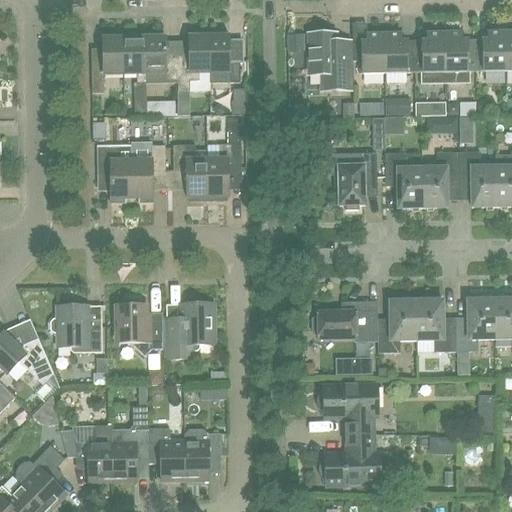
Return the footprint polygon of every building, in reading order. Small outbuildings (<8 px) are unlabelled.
[(177,82),(177,92),(189,92),(189,83),(198,83),(198,74),(209,74),(209,38),(207,38),(205,33),(193,33),(192,38),(188,38),(188,62),(177,63),(177,82)] [(210,38),(209,38),(209,74),(220,74),(220,82),(225,87),(239,86),(239,64),(230,65),(229,37),(226,37),(224,33),(212,33),(210,38)] [(505,73),(505,33),(487,33),(488,41),(475,41),(475,73),(505,73)] [(350,87),(349,61),(349,43),(336,43),(335,36),(330,36),(329,34),(322,34),(320,36),(308,36),(309,76),(322,76),(322,88),(350,87)] [(427,42),(414,42),(415,74),(421,74),(421,85),(445,85),(444,34),(427,34),(427,42)] [(469,73),(475,73),(475,41),(461,41),(461,34),(444,34),(445,85),(469,85),(469,73)] [(384,75),(384,35),(367,35),(367,43),(352,43),(352,63),(358,63),(358,75),(384,75)] [(415,74),(414,42),(401,42),(401,35),(384,35),(384,75),(415,74)] [(177,82),(177,63),(166,63),(165,38),(145,39),(146,82),(156,82),(177,82)] [(91,70),(92,95),(103,95),(103,76),(123,75),(123,39),(102,39),(103,70),(91,70)] [(145,39),(123,39),(123,75),(137,75),(137,84),(146,84),(146,82),(145,39)] [(245,116),(244,102),(232,103),(231,103),(231,117),(244,116),(245,116)] [(146,106),(134,107),(134,118),(146,118),(146,106)] [(190,108),(178,108),(178,117),(190,117),(190,108)] [(442,129),(447,134),(457,134),(458,119),(442,119),(442,129)] [(460,119),(460,128),(473,128),(473,119),(460,119)] [(219,161),(207,161),(207,203),(225,202),(226,197),(229,197),(228,171),(241,171),(240,124),(231,124),(231,130),(228,130),(228,146),(219,146),(219,161)] [(131,163),(131,199),(137,199),(138,205),(139,205),(139,204),(153,204),(152,173),(165,172),(164,147),(151,148),(149,145),(133,145),(132,148),(131,148),(131,163)] [(185,172),(186,198),(188,198),(190,203),(207,203),(207,161),(195,161),(195,147),(172,147),(173,172),(185,172)] [(97,148),(97,174),(109,173),(110,204),(124,204),(124,205),(125,205),(125,199),(131,199),(131,163),(131,148),(97,148)] [(511,153),(511,157),(495,158),(495,168),(496,209),(511,208),(511,153)] [(338,176),(333,176),(334,190),(338,190),(338,207),(345,207),(345,211),(358,211),(358,207),(365,207),(364,180),(377,180),(376,154),(344,155),(344,167),(337,167),(338,176)] [(421,169),(422,210),(447,210),(447,182),(459,182),(458,154),(437,155),(437,169),(421,169)] [(458,154),(459,182),(471,181),(471,209),(496,209),(495,168),(480,168),(480,154),(458,154)] [(384,156),(385,183),(397,183),(397,210),(422,210),(421,169),(406,170),(406,155),(384,156)] [(511,352),(511,300),(494,301),(494,341),(511,341),(511,353),(511,352)] [(477,341),(494,341),(494,301),(467,301),(467,323),(455,323),(456,353),(478,353),(477,341)] [(399,343),(417,342),(416,302),(389,303),(389,325),(377,325),(377,343),(378,355),(400,354),(399,343)] [(434,354),(456,353),(455,323),(443,324),(443,302),(416,302),(417,342),(433,342),(434,354)] [(377,343),(377,325),(377,303),(341,303),(341,313),(317,314),(317,318),(314,318),(311,321),(312,334),(314,336),(318,336),(318,340),(355,340),(356,343),(377,343)] [(200,346),(214,346),(213,306),(180,306),(180,322),(177,326),(166,326),(167,361),(188,361),(188,353),(197,352),(200,349),(200,346)] [(163,351),(162,333),(150,333),(150,325),(150,321),(146,321),(145,307),(118,307),(119,345),(133,345),(133,347),(144,358),(151,351),(163,351)] [(73,355),(102,354),(101,327),(91,327),(88,324),(87,308),(57,308),(57,320),(53,320),(50,323),(50,331),(53,335),(58,334),(58,348),(70,348),(70,352),(73,355)] [(18,349),(2,333),(1,333),(0,333),(0,368),(7,375),(19,363),(42,386),(53,375),(38,340),(18,349)] [(0,414),(15,399),(0,385),(0,414)] [(345,418),(346,437),(373,436),(372,418),(378,418),(377,386),(323,388),(323,394),(321,394),(321,392),(320,392),(320,395),(318,399),(317,402),(317,405),(318,409),(320,412),(320,416),(322,416),(321,413),(324,413),(324,419),(337,419),(341,415),(345,418)] [(486,424),(504,424),(504,399),(487,398),(486,424)] [(111,428),(112,483),(136,483),(136,455),(148,455),(147,431),(147,409),(131,409),(132,427),(129,431),(112,431),(112,428),(111,428)] [(67,459),(88,458),(88,484),(112,483),(111,428),(95,429),(95,444),(76,444),(72,431),(60,433),(67,459)] [(147,431),(148,455),(148,461),(160,460),(160,482),(185,482),(184,442),(169,442),(169,430),(147,431)] [(184,442),(185,482),(209,482),(209,475),(208,458),(220,458),(220,457),(228,457),(227,435),(220,435),(208,435),(203,431),(188,431),(184,436),(184,442)] [(373,454),(373,436),(346,437),(346,456),(342,460),(338,455),(325,455),(325,462),(323,462),(323,460),(322,460),(322,463),(320,466),(319,470),(319,473),(320,477),(322,480),(322,484),(323,484),(323,481),(325,481),(326,487),(379,486),(379,454),(373,454)] [(48,478),(56,470),(46,459),(38,468),(31,462),(24,463),(19,467),(17,471),(16,478),(22,484),(21,485),(47,511),(50,511),(66,496),(54,484),(48,478)] [(47,511),(21,485),(10,496),(2,487),(0,489),(0,511),(47,511)]
